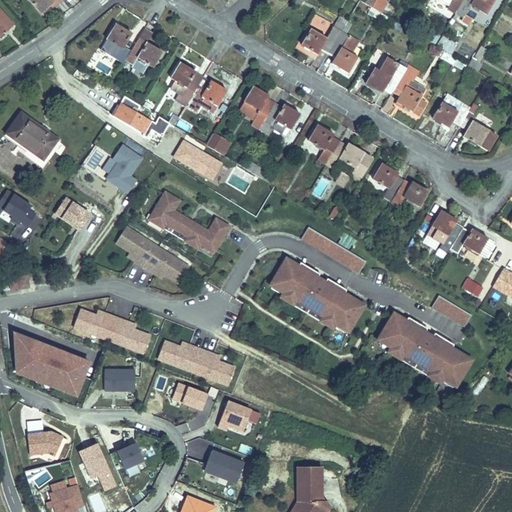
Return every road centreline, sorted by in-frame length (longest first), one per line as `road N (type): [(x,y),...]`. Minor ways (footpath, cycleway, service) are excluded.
road 1 (residential): [(511,161),(487,170),(439,158),(215,26)]
road 2 (residential): [(0,385),(67,414),(151,422),(171,432),(176,466),(146,511)]
road 3 (residential): [(0,303),(109,287),(162,305),(208,305)]
road 4 (residential): [(0,72),(99,0)]
